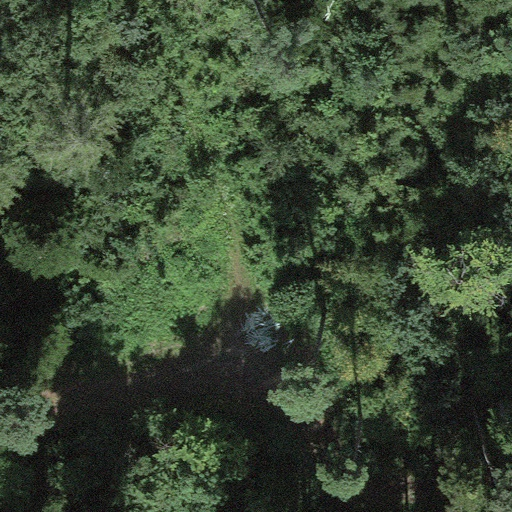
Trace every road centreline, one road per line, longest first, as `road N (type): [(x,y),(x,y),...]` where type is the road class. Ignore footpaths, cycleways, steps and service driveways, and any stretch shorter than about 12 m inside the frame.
road 1 (track): [(138,0),(232,218),(293,511)]
road 2 (track): [(267,367),(0,412)]
